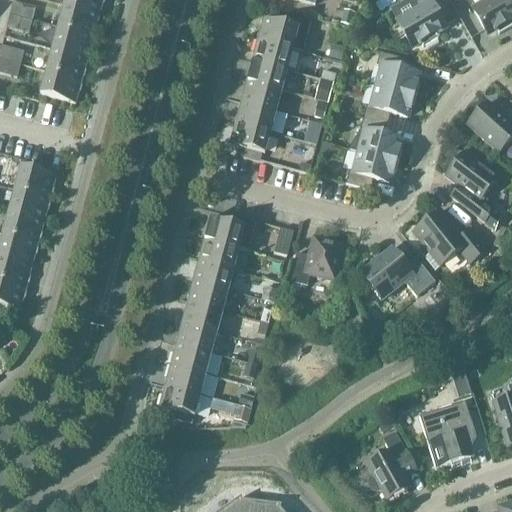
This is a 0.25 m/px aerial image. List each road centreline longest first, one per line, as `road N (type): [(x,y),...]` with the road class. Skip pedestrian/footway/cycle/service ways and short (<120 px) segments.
road 1 (residential): [(227,185),(348,218),(388,211),(406,196),(445,106),(511,50)]
road 2 (tertiary): [(112,276),(186,0)]
road 3 (tertiary): [(0,479),(64,426),(102,367),(112,276)]
road 4 (tertiary): [(112,276),(49,391),(0,435)]
